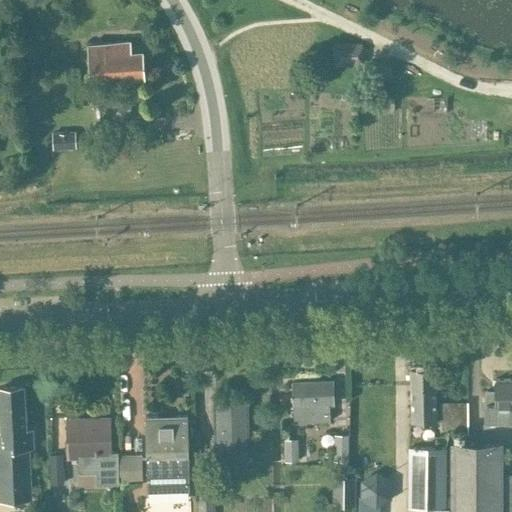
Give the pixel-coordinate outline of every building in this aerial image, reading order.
[(129,40),(89,43),(91,69),(109,68),(110,77),(142,74),(141,52),(130,53),(129,40)] [(362,42),(332,44),(333,66),(363,64),(362,42)] [(386,73),(375,70),(370,89),(381,92),(386,73)] [(55,133),(53,133),(54,150),(56,150),(74,149),(73,132),(55,133)] [(437,421),(436,368),(410,369),(412,422),(437,421)] [(511,377),(495,378),(495,391),(486,391),(486,403),(485,403),(485,421),(511,420),(511,377)] [(334,405),(333,380),(293,382),(294,407),(295,422),(331,421),(330,405),(334,405)] [(25,431),(22,386),(0,387),(0,392),(2,432),(0,432),(0,489),(1,499),(31,497),(28,449),(32,448),(31,431),(25,431)] [(469,431),(468,401),(440,402),(440,431),(469,431)] [(248,459),(247,403),(215,404),(217,460),(248,459)] [(190,490),(188,414),(145,416),(148,492),(190,490)] [(111,452),(110,418),(68,419),(69,458),(80,458),(80,477),(97,477),(97,482),(118,482),(117,451),(111,452)] [(349,434),(334,434),(334,461),(349,461),(349,434)] [(299,461),(298,438),(285,438),(285,461),(299,461)] [(501,442),(451,443),(451,510),(451,511),(502,511),(502,475),(501,442)] [(446,448),(409,448),(408,507),(446,508),(446,448)] [(64,482),(63,455),(50,455),(51,482),(64,482)] [(143,479),(142,455),(124,456),(125,479),(143,479)] [(198,458),(199,482),(211,482),(210,458),(198,458)] [(392,480),(377,472),(361,480),(361,498),(376,506),(391,498),(392,480)] [(354,478),(334,477),(332,506),(352,507),(354,478)] [(211,511),(211,482),(199,482),(199,511),(211,511)]
